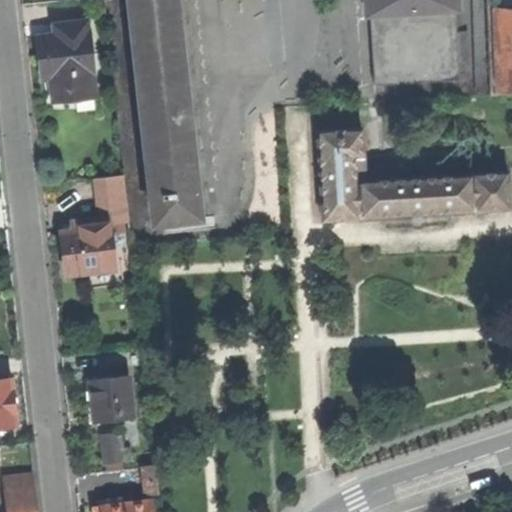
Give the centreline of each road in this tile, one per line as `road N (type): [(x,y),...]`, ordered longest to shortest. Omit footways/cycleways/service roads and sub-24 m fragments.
road 1 (residential): [(2,0),(59,511)]
road 2 (secondary): [(511,446),(333,511)]
